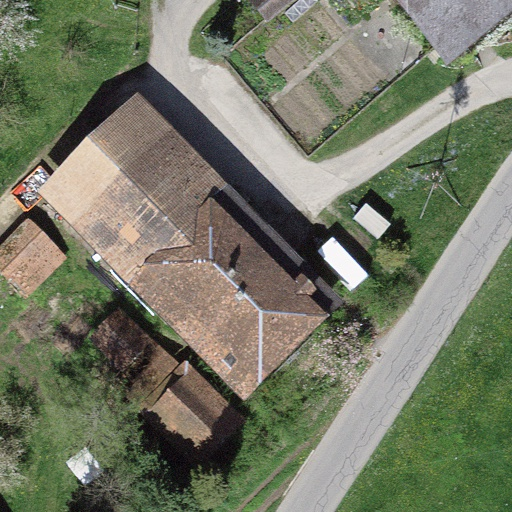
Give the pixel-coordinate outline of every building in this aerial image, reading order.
[(417,0),(448,36),(490,0),(417,0)] [(247,377),(313,312),(128,122),(61,190),(179,309),(170,318),(184,332),(193,323),(247,377)] [(62,259),(28,225),(0,252),(0,268),(26,295),(62,259)] [(148,346),(101,394),(126,418),(172,370),(148,346)] [(220,423),(178,379),(144,412),(187,456),(220,423)]
